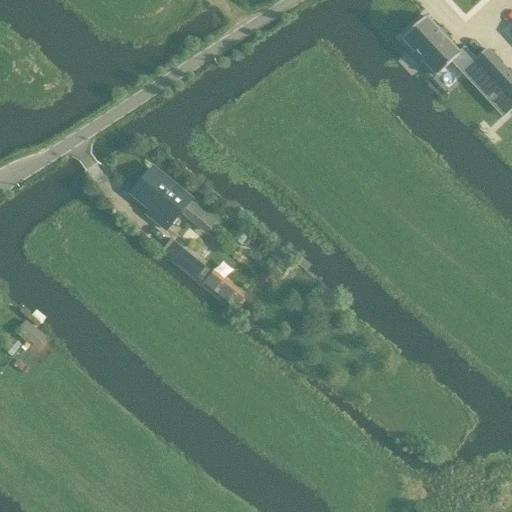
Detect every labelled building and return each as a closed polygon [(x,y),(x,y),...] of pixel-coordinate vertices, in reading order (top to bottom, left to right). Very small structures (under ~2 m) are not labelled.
[(426,17),(402,39),(414,52),(412,54),(420,63),(422,61),(436,76),(452,62),(463,75),(467,71),(495,101),(504,92),(511,100),(511,76),(488,50),(476,61),(464,49),(459,53),(426,17)] [(142,187),(133,198),(157,217),(153,222),(166,232),(188,203),(155,177),(145,189),(142,187)] [(191,202),(182,214),(191,221),(200,210),(191,202)] [(171,242),(163,252),(200,281),(208,271),(171,242)] [(211,275),(203,284),(235,309),(242,300),(211,275)]
